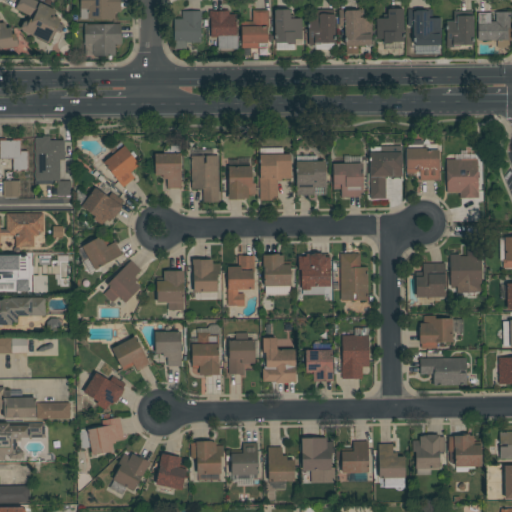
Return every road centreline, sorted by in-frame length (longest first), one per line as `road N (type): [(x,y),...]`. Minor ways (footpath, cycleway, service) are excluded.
road 1 (primary): [(511,72),(6,74)]
road 2 (residential): [(511,409),(178,414)]
road 3 (primary): [(148,105),(442,108)]
road 4 (residential): [(410,227),(173,232)]
road 5 (residential): [(391,410),(388,226)]
